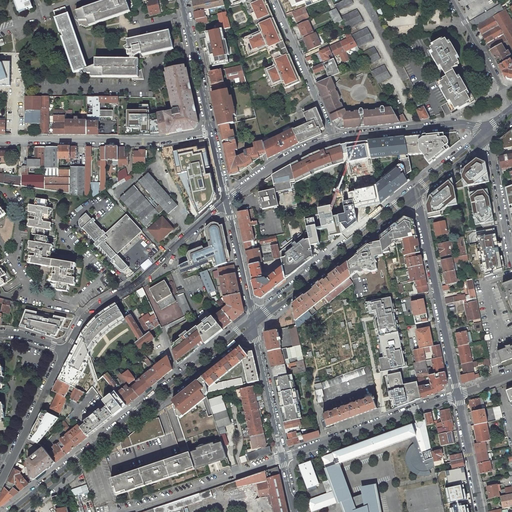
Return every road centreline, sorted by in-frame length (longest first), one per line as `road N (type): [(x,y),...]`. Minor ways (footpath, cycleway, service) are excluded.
road 1 (secondary): [(252,318),(8,511)]
road 2 (secondary): [(20,511),(254,327)]
road 3 (residential): [(227,198),(141,278),(91,311),(63,351)]
road 4 (residential): [(211,130),(158,141),(0,139)]
road 5 (secondary): [(254,327),(415,198)]
road 6 (secondary): [(410,192),(252,318)]
road 7 (residential): [(458,395),(415,198)]
road 8 (residential): [(281,458),(458,395)]
road 9 (residential): [(281,458),(123,511)]
road 10 (residential): [(483,132),(460,123),(335,137)]
road 11 (residential): [(274,0),(335,137)]
road 12 (residential): [(0,482),(63,351)]
road 13 (residential): [(254,327),(281,458)]
road 14 (residential): [(182,0),(211,130)]
road 15 (residential): [(511,266),(487,139)]
road 16 (residential): [(335,137),(299,149),(227,198)]
road 17 (residential): [(511,108),(452,0)]
road 18 (residential): [(227,198),(252,318)]
